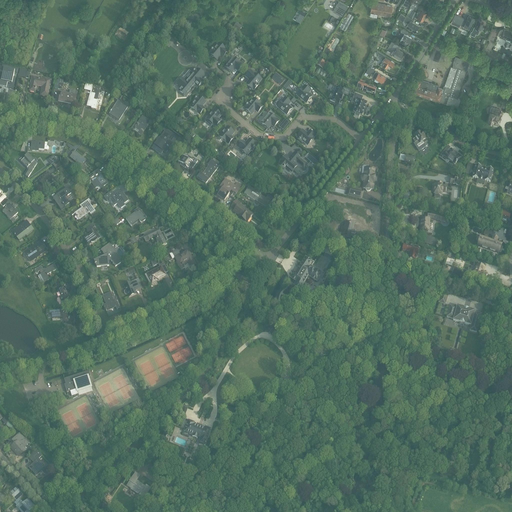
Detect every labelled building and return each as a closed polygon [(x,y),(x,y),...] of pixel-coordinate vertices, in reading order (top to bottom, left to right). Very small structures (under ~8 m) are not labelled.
[(414,6),(415,6),(418,0),(404,0),(402,5),(407,7),(409,2),(412,3),(410,8),(413,9),(414,6)] [(333,12),(342,17),(347,6),(339,1),(333,12)] [(370,12),(369,16),(377,18),(377,14),(390,16),(392,6),(372,2),(370,12)] [(424,17),(426,18),(427,14),(419,10),(418,13),(419,14),(417,18),(423,21),(424,17)] [(345,31),(354,16),(349,13),(340,28),(345,31)] [(406,27),(415,33),(419,26),(412,22),(413,20),(406,16),(406,17),(401,14),(398,19),(403,22),(403,21),(408,24),(406,27)] [(454,14),(450,24),(460,28),(464,19),(454,14)] [(474,20),(474,19),(469,16),(464,27),(470,29),(473,23),(475,20),(474,20)] [(472,32),(470,35),(475,37),(476,34),(478,35),(481,31),(481,30),(483,31),(485,26),(484,25),(485,23),(479,21),(475,28),(475,27),(472,32)] [(242,27),(236,23),(232,28),(238,32),(242,27)] [(406,44),(408,45),(412,38),(406,35),(408,32),(402,29),(399,35),(403,37),(400,41),(403,42),(402,44),(406,46),(406,44)] [(505,38),(511,41),(511,42),(511,31),(511,32),(505,29),(503,33),(501,32),(500,34),(500,35),(499,37),(505,40),(505,38)] [(327,48),(334,52),(340,40),(333,36),(327,48)] [(387,49),(390,51),(391,49),(394,51),(392,55),(399,59),(403,52),(398,49),(400,47),(391,41),(387,49)] [(227,52),(224,50),(225,49),(225,48),(223,46),(222,47),(219,44),(215,49),(213,48),(210,53),(211,54),(210,54),(216,59),(220,55),(223,57),(227,52)] [(438,44),(437,47),(474,56),(474,52),(438,44)] [(392,67),(394,63),(389,60),(390,58),(378,50),(376,53),(383,57),(384,57),(385,58),(380,64),(386,68),(387,68),(390,69),(391,67),(392,67)] [(417,79),(415,85),(414,85),(411,92),(447,104),(458,107),(461,99),(458,98),(456,97),(466,69),(467,70),(467,69),(470,61),(455,56),(453,62),(454,63),(452,67),(451,67),(443,88),(438,87),(439,85),(421,79),(421,81),(417,79)] [(235,68),(238,71),(242,66),(240,63),(240,62),(238,61),(236,61),(234,59),(226,68),(232,72),(235,68)] [(319,59),(316,65),(322,69),(326,63),(319,59)] [(13,77),(14,73),(17,73),(18,69),(2,65),(1,70),(5,71),(4,75),(0,74),(0,84),(7,86),(7,82),(10,83),(9,89),(13,90),(16,78),(13,77)] [(371,71),(373,72),(375,69),(372,68),(369,67),(365,72),(364,75),(367,76),(368,74),(369,74),(371,71)] [(192,74),(193,75),(187,82),(182,77),(176,85),(180,88),(178,91),(186,97),(196,85),(198,87),(202,82),(199,79),(203,75),(198,70),(197,71),(196,69),(192,74)] [(258,86),(256,85),(261,80),(258,77),(258,76),(256,74),(255,75),(254,75),(250,71),(245,76),(250,80),(246,85),(252,90),(253,89),(254,90),(258,86)] [(376,71),(372,77),(375,78),(375,79),(374,81),(377,83),(379,81),(382,83),(385,77),(378,73),(376,71)] [(284,80),(276,74),(273,77),(281,83),(284,80)] [(41,90),(40,95),(47,96),(50,80),(43,79),(43,80),(32,78),(30,90),(35,91),(36,85),(44,86),(43,91),(41,90)] [(62,90),(63,84),(58,83),(59,80),(56,80),(54,89),(62,90)] [(287,89),(292,82),(289,80),(284,87),(287,89)] [(374,96),(376,89),(365,85),(359,83),(357,89),(360,90),(361,88),(363,89),(362,91),(374,96)] [(88,100),(86,106),(91,108),(91,109),(96,110),(99,99),(97,98),(100,89),(98,88),(98,91),(91,89),(92,86),(88,85),(86,91),(90,91),(88,100)] [(297,95),(306,103),(311,97),(307,94),(310,91),(305,87),(302,90),(301,90),(299,91),(299,93),(297,95)] [(350,91),(344,88),(343,91),(336,88),(333,87),(331,90),(330,90),(330,92),(331,92),(334,93),(330,101),(331,102),(334,104),(335,103),(338,104),(340,100),(341,101),(344,96),(342,95),(343,94),(348,96),(350,91)] [(77,92),(70,91),(69,94),(60,92),(58,101),(74,105),(77,92)] [(360,115),(362,115),(367,103),(361,100),(362,97),(355,94),(353,98),(358,100),(353,112),(356,113),(354,116),(359,117),(360,115)] [(195,102),(191,107),(193,110),(193,111),(195,112),(196,112),(197,112),(200,114),(204,109),(201,107),(205,102),(199,97),(198,98),(197,97),(194,101),(195,102)] [(246,109),(245,110),(251,114),(255,110),(258,112),(262,107),(259,105),(260,104),(260,103),(258,102),(257,102),(254,99),(250,105),(248,103),(245,108),(246,109)] [(281,100),(276,106),(287,115),(291,109),(287,106),(290,103),(285,99),(282,101),(281,100)] [(118,100),(109,114),(112,117),(119,121),(120,119),(128,107),(118,100)] [(420,100),(417,109),(435,116),(438,106),(420,100)] [(502,112),(499,111),(500,109),(492,107),(491,108),(489,114),(490,114),(488,121),(489,121),(489,123),(492,124),(492,122),(494,122),(493,124),(499,125),(502,112)] [(215,110),(205,122),(211,127),(213,125),(216,127),(220,122),(217,119),(220,115),(215,110)] [(271,124),(274,127),(278,122),(275,119),(275,118),(273,116),(272,117),(270,114),(262,123),(268,128),(271,124)] [(147,124),(149,121),(142,116),(138,123),(136,121),(131,129),(134,130),(134,129),(138,131),(137,133),(141,135),(147,124)] [(286,121),(280,128),(283,130),(289,123),(286,121)] [(227,128),(220,137),(222,139),(222,140),(224,142),(226,142),(228,144),(233,139),(230,137),(233,133),(227,128)] [(162,141),(157,147),(166,153),(176,139),(173,137),(172,139),(166,135),(168,133),(164,131),(159,139),(162,141)] [(314,136),(309,132),(307,135),(302,131),(298,137),(297,139),(302,142),(303,141),(308,145),(310,143),(311,142),(313,141),(312,139),(313,139),(312,139),(314,136)] [(419,152),(428,146),(426,142),(427,142),(424,138),(425,137),(422,133),(421,134),(420,132),(414,136),(416,139),(413,140),(415,143),(413,144),(419,152)] [(239,147),(241,149),(241,150),(241,151),(243,153),(244,152),(247,155),(251,150),(252,151),(256,147),(255,145),(249,140),(246,144),(243,142),(239,147)] [(47,146),(47,143),(37,142),(37,143),(31,143),(31,148),(29,148),(28,152),(33,153),(33,151),(39,152),(39,149),(44,150),(47,150),(48,149),(49,148),(48,146),(47,146)] [(181,142),(175,150),(179,152),(185,144),(181,142)] [(461,157),(452,151),(450,154),(445,150),(439,157),(442,159),(444,156),(455,165),(461,157)] [(75,153),(73,155),(69,160),(70,159),(78,166),(82,168),(86,162),(75,153)] [(304,172),(305,171),(306,170),(306,168),(305,167),(307,165),(299,158),(300,158),(295,154),(289,160),(285,156),(280,162),(281,163),(279,165),(284,169),(286,167),(292,172),(296,167),(302,171),(303,172),(304,172)] [(308,154),(305,158),(315,166),(318,163),(308,154)] [(28,177),(37,164),(34,161),(28,155),(21,162),(27,168),(29,170),(25,176),(28,177)] [(179,162),(178,162),(181,164),(180,166),(185,169),(186,167),(188,169),(188,168),(192,170),(198,161),(193,158),(192,159),(187,155),(186,157),(183,155),(183,156),(179,162)] [(406,155),(404,163),(413,165),(415,158),(406,155)] [(57,161),(53,156),(48,160),(52,165),(57,161)] [(200,173),(197,177),(206,184),(219,166),(211,160),(207,166),(208,167),(202,174),(200,173)] [(53,166),(56,170),(61,166),(58,162),(53,166)] [(362,168),(361,173),(361,174),(362,174),(362,175),(363,175),(364,176),(363,176),(362,177),(361,178),(361,179),(361,180),(362,180),(362,181),(363,181),(363,182),(364,182),(363,189),(365,189),(365,190),(366,190),(366,191),(367,192),(368,192),(369,192),(370,192),(370,191),(371,190),(371,189),(373,190),(373,185),(374,185),(375,175),(374,175),(375,169),(371,169),(371,168),(371,167),(370,167),(370,166),(369,166),(364,166),(363,166),(362,166),(362,167),(362,168)] [(485,181),(490,183),(493,170),(488,169),(487,171),(480,170),(481,167),(476,166),(475,170),(474,173),(472,178),(475,179),(477,179),(478,179),(481,179),(481,180),(482,180),(485,180),(484,181),(485,181)] [(49,187),(48,186),(54,182),(48,173),(38,181),(45,189),(49,187)] [(94,175),(90,178),(92,181),(91,182),(96,188),(99,185),(101,188),(107,184),(101,175),(97,178),(94,175)] [(81,182),(77,177),(72,180),(76,186),(81,182)] [(463,186),(464,179),(451,178),(450,184),(463,186)] [(222,189),(217,195),(224,201),(229,194),(231,191),(236,195),(242,187),(237,183),(235,186),(225,179),(219,187),(222,189)] [(434,184),(434,191),(435,192),(435,199),(440,199),(440,195),(442,195),(442,193),(446,194),(447,188),(443,188),(441,186),(442,181),(439,181),(439,184),(434,184)] [(248,187),(244,194),(248,196),(254,200),(255,200),(263,205),(264,203),(267,205),(270,202),(260,195),(262,191),(256,187),(254,191),(252,190),(248,187)] [(53,198),(61,210),(65,208),(64,206),(69,203),(65,197),(71,194),(67,188),(56,195),(57,196),(53,198)] [(361,199),(363,193),(349,189),(347,196),(361,199)] [(114,195),(112,192),(107,196),(102,200),(105,203),(109,200),(114,206),(117,204),(120,209),(125,205),(124,204),(128,202),(121,193),(118,196),(116,193),(114,195)] [(13,204),(8,199),(7,199),(6,199),(1,204),(4,207),(6,205),(7,207),(3,212),(4,213),(11,220),(18,213),(13,207),(14,206),(13,204)] [(75,213),(77,216),(78,217),(80,220),(89,213),(91,215),(95,212),(89,203),(91,202),(89,200),(81,205),(83,208),(75,213)] [(241,203),(236,200),(231,207),(235,209),(233,212),(236,214),(237,213),(244,218),(243,219),(248,222),(250,218),(251,219),(251,218),(251,217),(253,215),(240,205),(241,203)] [(501,207),(499,213),(503,214),(501,217),(502,218),(501,221),(507,222),(508,220),(509,220),(511,214),(509,213),(510,211),(510,210),(507,209),(501,207)] [(140,210),(139,210),(138,209),(135,212),(136,213),(126,220),(131,227),(139,222),(141,224),(147,220),(140,210)] [(421,230),(429,230),(430,218),(446,223),(447,218),(432,214),(425,213),(425,217),(421,216),(421,230)] [(26,236),(26,237),(34,230),(27,221),(18,228),(18,227),(12,232),(18,239),(22,237),(23,238),(26,236)] [(351,237),(359,239),(360,234),(355,233),(355,230),(353,229),(354,223),(350,222),(350,224),(346,223),(345,228),(342,227),(341,232),(347,234),(347,237),(351,238),(351,237)] [(103,238),(100,234),(98,235),(93,228),(95,227),(93,224),(86,228),(91,235),(85,240),(90,247),(101,239),(103,238)] [(493,231),(486,228),(483,235),(484,236),(484,237),(483,237),(482,241),(481,241),(481,243),(480,247),(498,253),(499,251),(500,252),(502,246),(500,246),(501,244),(496,242),(496,240),(497,240),(491,237),(493,231)] [(158,243),(155,244),(158,250),(167,245),(163,237),(161,237),(160,235),(161,234),(159,230),(143,237),(146,243),(150,240),(157,237),(158,239),(156,240),(158,243)] [(132,244),(133,246),(138,243),(135,238),(124,244),(125,247),(132,244)] [(426,238),(424,244),(435,247),(437,241),(426,238)] [(25,253),(31,262),(46,252),(41,246),(43,245),(41,242),(25,253)] [(97,259),(94,261),(96,263),(95,263),(95,264),(97,267),(96,267),(97,267),(101,267),(107,266),(109,266),(108,261),(111,261),(112,262),(113,263),(113,264),(115,266),(115,267),(122,262),(121,259),(119,260),(119,258),(120,258),(119,257),(118,255),(117,253),(116,253),(115,252),(114,250),(113,249),(113,248),(112,247),(113,246),(114,246),(111,243),(101,250),(101,251),(103,250),(104,252),(103,253),(104,255),(104,256),(103,256),(101,257),(101,258),(98,259),(98,258),(97,259)] [(418,253),(421,254),(422,248),(420,248),(421,247),(418,246),(418,247),(412,245),(411,247),(404,245),(403,250),(402,250),(402,252),(403,252),(410,253),(409,259),(416,261),(418,253)] [(184,255),(181,257),(178,253),(177,250),(175,251),(173,248),(170,250),(172,253),(169,254),(172,259),(175,258),(176,261),(177,260),(179,264),(178,265),(181,269),(184,267),(183,266),(184,266),(184,265),(188,263),(191,268),(196,265),(188,251),(183,254),(184,255)] [(305,257),(296,273),(294,272),(290,279),(295,282),(293,286),(300,291),(308,277),(317,282),(322,274),(315,270),(314,271),(309,268),(312,261),(305,257)] [(451,259),(449,263),(463,268),(465,261),(456,257),(455,260),(451,259)] [(468,269),(465,276),(472,279),(473,276),(478,278),(485,280),(486,280),(487,280),(487,278),(487,277),(486,277),(487,274),(483,272),(485,267),(483,267),(484,264),(475,260),(474,263),(476,264),(474,271),(468,269)] [(58,270),(55,265),(43,271),(41,268),(35,271),(36,274),(39,272),(41,275),(39,276),(43,284),(50,280),(47,275),(58,270)] [(157,282),(156,281),(166,276),(161,267),(160,268),(146,275),(152,285),(157,282)] [(136,295),(134,290),(138,288),(136,282),(132,283),(131,283),(124,286),(126,291),(125,291),(124,292),(125,294),(126,295),(127,294),(129,298),(136,295)] [(71,302),(69,296),(68,296),(65,288),(59,290),(61,297),(59,298),(62,305),(71,302)] [(106,312),(113,309),(113,308),(115,306),(117,310),(119,309),(116,301),(113,302),(111,298),(114,297),(112,293),(110,294),(110,293),(103,296),(106,303),(107,302),(108,304),(104,306),(106,312)] [(438,303),(445,305),(448,296),(441,294),(438,303)] [(457,308),(450,306),(447,317),(453,319),(453,321),(471,326),(469,331),(476,333),(481,314),(475,313),(475,311),(457,306),(457,308)] [(56,311),(46,312),(47,314),(52,314),(52,319),(63,318),(63,319),(63,320),(64,320),(64,321),(65,322),(66,323),(67,323),(67,324),(68,324),(69,324),(70,324),(75,324),(74,313),(67,314),(66,310),(56,311)] [(269,333),(276,338),(279,334),(272,329),(269,333)] [(88,371),(64,379),(66,385),(67,384),(68,386),(65,387),(67,393),(77,389),(77,391),(91,387),(88,378),(90,377),(88,371)] [(2,420),(12,430),(16,427),(6,416),(2,420)] [(125,424),(120,426),(122,429),(136,421),(134,418),(125,424)] [(205,446),(211,430),(205,428),(204,430),(201,429),(202,428),(197,426),(197,427),(194,426),(194,424),(188,421),(184,432),(193,436),(192,438),(197,439),(198,438),(200,439),(203,440),(206,441),(204,446),(205,446)] [(25,451),(23,449),(29,444),(20,434),(12,440),(16,444),(12,448),(19,456),(25,451)] [(37,450),(29,457),(34,463),(29,467),(37,476),(42,471),(45,475),(50,471),(40,459),(43,456),(37,450)] [(136,500),(141,503),(150,489),(146,486),(145,488),(136,482),(140,476),(135,473),(126,486),(139,495),(136,500)] [(18,496),(19,498),(22,495),(16,488),(10,494),(15,499),(18,496)] [(21,502),(16,506),(20,511),(28,511),(34,507),(27,500),(23,504),(21,502)]
